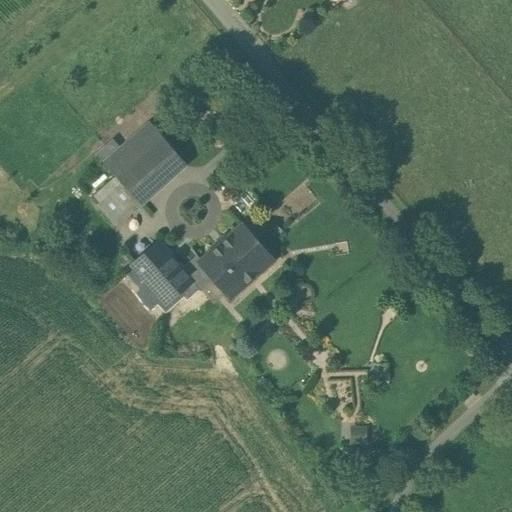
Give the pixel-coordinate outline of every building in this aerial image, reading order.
[(227,107),(200,76),(191,84),(207,102),(200,109),(208,119),(215,112),(218,115),(227,107)] [(244,116),(232,102),(227,107),(218,115),(230,129),(244,116)] [(146,117),(99,158),(116,176),(141,204),(188,164),(162,135),(146,117)] [(174,230),(194,252),(212,274),(230,295),(270,260),(214,195),(174,230)] [(180,265),(157,238),(129,263),(163,302),(191,277),(198,286),(212,274),(194,252),(180,265)]
